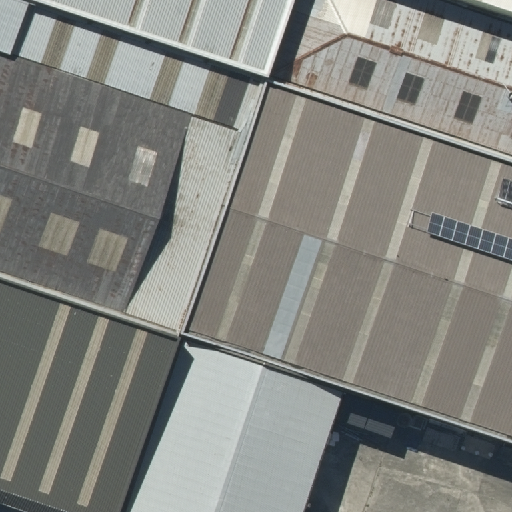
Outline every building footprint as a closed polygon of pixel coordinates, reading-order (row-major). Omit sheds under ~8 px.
[(0,0),(0,11),(260,102),(294,0),(0,0)] [(511,36),(405,0),(294,0),(260,102),(511,181),(511,36)] [(511,0),(405,0),(511,36),(511,0)] [(0,11),(0,287),(180,350),(260,102),(0,11)] [(511,454),(511,182),(260,102),(180,350),(511,454)] [(0,499),(39,511),(117,511),(180,350),(0,291),(0,499)] [(307,511),(345,405),(180,350),(117,511),(307,511)]
